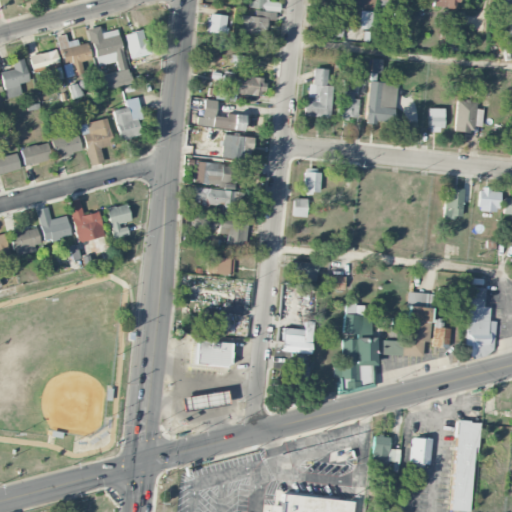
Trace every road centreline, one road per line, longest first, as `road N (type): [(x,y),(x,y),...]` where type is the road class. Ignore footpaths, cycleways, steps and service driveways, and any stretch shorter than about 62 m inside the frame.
road 1 (secondary): [(186,0),(138,463)]
road 2 (residential): [(298,0),(256,434)]
road 3 (secondary): [(511,366),(138,463)]
road 4 (residential): [(511,170),(284,146)]
road 5 (residential): [(169,165),(0,205)]
road 6 (secondary): [(138,463),(0,500)]
road 7 (residential): [(132,0),(0,35)]
